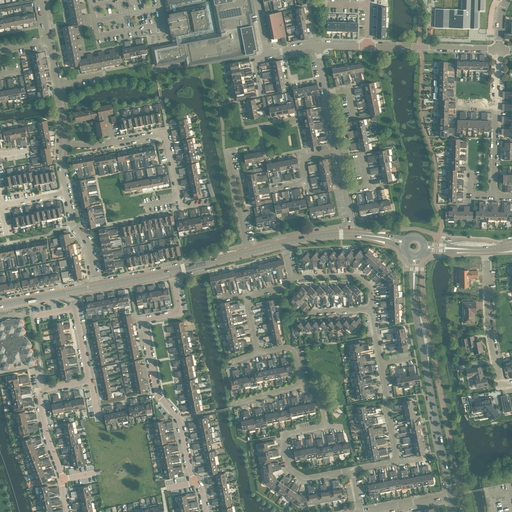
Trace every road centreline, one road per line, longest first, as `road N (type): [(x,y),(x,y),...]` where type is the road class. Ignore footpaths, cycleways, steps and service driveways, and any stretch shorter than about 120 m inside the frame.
road 1 (residential): [(207,511),(180,422),(158,395),(143,319),(180,311),(172,271)]
road 2 (tertiary): [(450,494),(415,311),(414,255)]
road 3 (residential): [(352,468),(311,478),(288,462),(284,433),(325,424),(318,388),(301,384)]
road 4 (residential): [(180,207),(165,132),(91,146),(62,143)]
road 5 (residential): [(67,511),(38,391),(89,380)]
road 6 (residential): [(398,459),(372,307)]
road 7 (residential): [(493,195),(498,49)]
road 8 (residential): [(501,381),(486,248)]
road 9 (residential): [(366,45),(498,49)]
